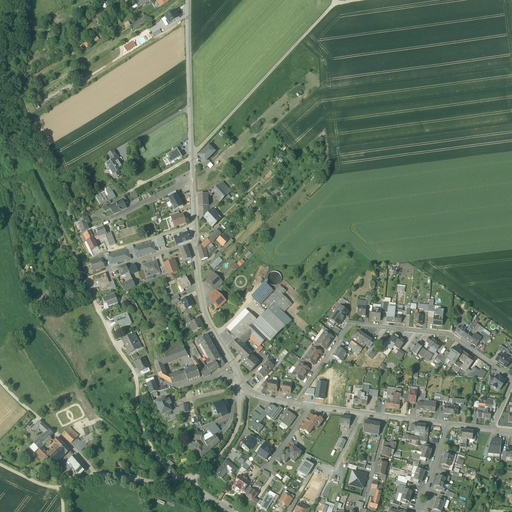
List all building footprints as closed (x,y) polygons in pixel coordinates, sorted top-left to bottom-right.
[(175,11),(165,17),(167,20),(167,21),(169,25),(180,18),(175,11)] [(146,16),(131,26),(134,31),(149,21),(146,16)] [(160,27),(157,23),(150,27),(153,31),(160,27)] [(140,37),(143,42),(148,38),(145,33),(140,37)] [(180,144),(172,149),(174,151),(177,150),(178,153),(183,150),(180,144)] [(209,147),(199,156),(204,161),(205,162),(207,160),(215,152),(209,147)] [(169,159),(167,160),(170,165),(182,158),(178,153),(177,150),(174,151),(167,155),(169,159)] [(114,151),(108,155),(111,159),(115,157),(115,158),(117,156),(114,151)] [(115,157),(111,159),(113,162),(107,165),(109,169),(110,168),(115,175),(113,176),(119,173),(123,170),(118,162),(117,159),(116,160),(115,158),(115,157)] [(207,160),(205,162),(204,161),(200,165),(204,169),(210,163),(207,160)] [(231,192),(223,182),(218,186),(227,196),(231,192)] [(218,186),(213,191),(219,197),(220,199),(222,201),(227,196),(218,186)] [(111,190),(106,192),(109,197),(103,200),(101,195),(96,198),(101,207),(116,198),(112,192),(111,189),(111,190)] [(169,198),(168,199),(175,211),(184,207),(177,194),(169,198)] [(207,195),(198,195),(199,203),(207,203),(207,199),(207,195)] [(218,201),(213,206),(207,207),(208,214),(213,209),(222,201),(220,199),(218,201)] [(37,200),(30,204),(34,213),(42,210),(37,200)] [(123,202),(110,208),(114,215),(126,209),(123,202)] [(207,207),(199,207),(200,221),(204,217),(208,214),(207,207)] [(208,214),(204,217),(209,223),(208,224),(212,227),(221,220),(216,214),(217,214),(213,209),(208,214)] [(180,216),(173,219),(174,223),(174,224),(174,226),(176,226),(185,223),(183,215),(180,216)] [(82,225),(79,226),(82,235),(83,235),(90,231),(89,232),(87,227),(90,225),(89,222),(85,223),(82,225)] [(96,228),(90,231),(83,235),(84,237),(90,234),(93,241),(98,239),(97,236),(94,237),(93,235),(94,234),(93,232),(97,231),(96,228)] [(104,229),(97,232),(98,235),(97,236),(98,239),(103,237),(107,235),(104,229)] [(217,231),(207,240),(210,243),(211,244),(214,242),(213,241),(221,234),(217,231)] [(182,235),(179,236),(182,243),(190,240),(189,237),(188,233),(182,235)] [(84,237),(83,237),(87,244),(93,241),(90,234),(84,237)] [(111,235),(103,238),(104,239),(104,240),(106,238),(109,244),(114,242),(111,235)] [(223,236),(218,241),(224,247),(229,242),(223,236)] [(155,240),(158,248),(158,249),(165,246),(162,238),(155,240)] [(229,242),(224,247),(226,249),(233,242),(231,240),(229,242)] [(93,241),(87,244),(91,253),(98,250),(94,243),(94,241),(93,241)] [(210,243),(205,248),(204,248),(206,253),(213,247),(211,244),(210,243)] [(153,244),(144,247),(146,255),(156,252),(155,249),(153,244)] [(203,244),(198,249),(201,261),(208,259),(207,256),(206,253),(204,248),(203,244)] [(136,258),(146,255),(144,247),(134,250),(135,255),(136,258)] [(187,247),(180,250),(182,256),(183,259),(184,262),(191,259),(187,247)] [(213,247),(206,253),(207,256),(216,249),(213,247)] [(128,252),(118,255),(121,263),(130,260),(129,257),(128,252)] [(111,266),(121,263),(118,255),(109,258),(110,262),(111,266)] [(215,270),(223,261),(220,257),(211,266),(215,270)] [(101,262),(91,265),(94,273),(105,269),(102,263),(102,261),(101,262)] [(173,261),(164,264),(165,266),(165,267),(169,276),(178,273),(173,261)] [(156,262),(143,266),(147,278),(160,274),(156,262)] [(233,271),(239,268),(236,263),(230,266),(233,271)] [(134,266),(127,270),(130,276),(137,273),(134,266)] [(126,267),(118,270),(121,277),(129,274),(126,267)] [(281,282),(281,279),(281,276),(279,274),(277,272),(274,272),(271,273),(269,274),(267,276),(267,279),(268,282),(269,284),(271,286),(274,286),(277,286),(279,284),(281,282)] [(210,279),(207,283),(213,289),(217,285),(220,282),(217,279),(217,277),(215,275),(210,279)] [(106,276),(93,280),(95,285),(99,284),(102,293),(111,289),(106,276)] [(186,278),(178,282),(180,287),(182,286),(184,289),(191,286),(189,282),(188,283),(186,278)] [(129,284),(121,288),(125,293),(135,288),(133,282),(129,284)] [(265,284),(252,298),(260,305),(273,292),(265,284)] [(280,286),(263,304),(268,309),(268,310),(257,321),(256,322),(270,336),(267,340),(270,343),(285,327),(286,327),(291,322),(283,313),(291,304),(282,295),(286,292),(280,286)] [(218,294),(215,291),(209,297),(212,300),(218,294)] [(218,294),(212,300),(216,304),(215,304),(219,308),(225,301),(218,294)] [(115,297),(103,301),(105,307),(107,306),(109,309),(112,308),(119,306),(115,297)] [(189,297),(182,301),(184,305),(186,310),(193,306),(189,297)] [(366,307),(358,306),(357,316),(365,317),(366,307)] [(407,312),(402,312),(402,315),(410,316),(410,309),(411,307),(407,306),(407,312)] [(342,311),(338,308),(334,314),(336,315),(331,321),(335,324),(338,326),(343,320),(341,319),(346,312),(343,309),(342,311)] [(388,308),(387,313),(386,322),(394,323),(394,316),(395,309),(388,308)] [(381,310),(372,309),(371,321),(379,322),(380,312),(381,310)] [(226,329),(231,333),(249,314),(245,310),(226,329)] [(249,314),(231,333),(238,340),(243,334),(240,332),(246,327),(248,329),(256,322),(257,321),(249,314)] [(334,314),(333,314),(329,319),(330,320),(327,323),(333,327),(335,324),(331,321),(336,315),(334,314)] [(127,315),(115,320),(118,326),(125,323),(127,327),(132,325),(129,319),(128,319),(127,315)] [(422,316),(415,315),(414,325),(421,326),(422,316)] [(439,318),(433,318),(433,325),(442,326),(442,319),(439,318)] [(194,321),(189,323),(190,324),(194,332),(203,328),(198,319),(194,321)] [(256,322),(248,329),(246,327),(240,332),(243,334),(238,340),(237,340),(242,345),(251,336),(257,341),(261,345),(267,340),(270,336),(256,322)] [(470,327),(463,322),(462,323),(460,326),(467,331),(469,328),(470,327)] [(480,327),(476,324),(472,330),(470,334),(474,336),(474,335),(476,333),(479,328),(480,327)] [(467,331),(460,326),(456,333),(462,337),(467,331)] [(479,335),(476,333),(474,335),(477,337),(477,336),(479,337),(482,332),(484,329),(483,329),(482,330),(479,335)] [(358,331),(355,336),(360,340),(365,334),(359,330),(358,331)] [(467,331),(462,337),(469,342),(474,336),(467,331)] [(324,332),(320,338),(329,344),(333,338),(328,335),(324,332)] [(488,337),(482,332),(479,337),(477,336),(477,337),(481,340),(482,341),(488,337)] [(370,338),(365,334),(360,340),(359,342),(362,344),(363,342),(366,344),(370,338)] [(400,338),(394,334),(390,340),(392,341),(391,342),(395,345),(400,338)] [(383,335),(378,342),(382,345),(387,338),(383,335)] [(474,336),(469,342),(476,347),(481,340),(477,337),(474,335),(474,336)] [(220,360),(216,352),(214,350),(215,349),(212,345),(210,343),(211,342),(207,336),(198,341),(198,340),(196,341),(196,342),(195,342),(198,347),(201,346),(211,365),(215,362),(216,363),(220,360)] [(139,350),(133,337),(123,342),(125,346),(126,345),(131,354),(139,350)] [(430,337),(426,343),(429,345),(428,346),(430,348),(431,348),(435,341),(430,337)] [(316,343),(320,346),(325,350),(329,344),(320,338),(316,343)] [(375,342),(370,338),(366,344),(365,345),(370,348),(375,342)] [(406,342),(400,338),(395,345),(397,347),(398,345),(401,348),(406,342)] [(242,345),(237,340),(231,347),(241,357),(248,350),(242,345)] [(261,345),(257,341),(248,350),(241,357),(246,362),(251,356),(261,345)] [(441,345),(435,341),(431,348),(433,349),(436,351),(441,345)] [(370,348),(369,350),(371,352),(377,344),(375,342),(370,348)] [(412,352),(417,356),(423,347),(424,345),(419,342),(416,347),(412,352)] [(177,343),(160,349),(163,356),(164,356),(180,350),(177,343)] [(361,351),(356,347),(353,350),(352,352),(358,356),(361,351)] [(428,351),(423,347),(418,354),(424,358),(426,354),(428,351)] [(449,354),(446,359),(453,364),(456,360),(457,361),(458,359),(459,358),(463,353),(454,347),(449,354)] [(188,352),(186,353),(188,355),(190,359),(191,359),(193,357),(194,359),(195,359),(196,361),(201,359),(195,348),(191,350),(188,352)] [(312,348),(308,354),(317,360),(321,354),(316,351),(312,348)] [(180,350),(164,356),(166,360),(167,363),(181,358),(188,355),(186,353),(183,349),(180,350)] [(342,362),(347,354),(342,351),(338,349),(333,356),(342,362)] [(463,353),(459,358),(465,362),(469,356),(463,352),(463,353)] [(305,359),(304,359),(308,362),(313,366),(317,360),(308,354),(305,359)] [(188,355),(181,358),(183,366),(192,362),(190,359),(188,355)] [(502,357),(499,355),(495,361),(501,365),(505,359),(502,357)] [(246,362),(244,364),(248,368),(247,370),(251,373),(255,367),(259,363),(256,361),(253,358),(251,356),(246,362)] [(469,356),(465,362),(470,366),(474,360),(469,356)] [(282,357),(275,366),(277,368),(283,361),(282,360),(284,359),(284,358),(282,357)] [(451,367),(453,364),(443,357),(441,361),(451,367)] [(507,360),(505,359),(501,365),(506,368),(510,363),(508,361),(507,360)] [(144,360),(136,364),(140,373),(142,372),(144,373),(146,372),(146,370),(148,369),(144,360)] [(220,360),(216,363),(219,369),(224,366),(223,365),(222,364),(223,364),(220,360)] [(462,366),(457,362),(457,361),(456,360),(453,364),(457,367),(460,369),(462,366)] [(179,373),(169,377),(166,375),(162,365),(161,362),(155,365),(159,377),(172,385),(182,381),(180,375),(179,373)] [(211,365),(206,368),(210,375),(219,369),(216,363),(215,362),(211,365)] [(268,362),(263,367),(264,368),(269,372),(274,367),(268,362)] [(462,366),(460,369),(464,372),(465,373),(467,370),(470,366),(465,362),(464,363),(462,366)] [(198,364),(196,366),(204,379),(210,375),(206,368),(203,371),(198,364)] [(300,364),(296,369),(305,376),(309,370),(304,366),(300,364)] [(479,372),(473,367),(470,372),(466,378),(482,379),(485,376),(479,372)] [(264,368),(258,374),(263,379),(269,372),(264,368)] [(197,369),(180,375),(182,381),(186,379),(188,382),(200,378),(197,369)] [(305,376),(296,369),(292,375),(296,378),(301,381),(305,376)] [(464,372),(460,369),(458,372),(455,377),(460,377),(464,372)] [(505,381),(497,376),(494,380),(491,384),(494,386),(493,387),(496,389),(497,387),(500,389),(505,381)] [(277,382),(269,381),(268,391),(276,392),(277,382)] [(154,382),(147,385),(151,395),(157,393),(158,393),(157,390),(154,382)] [(315,399),(324,400),(326,384),(318,382),(315,399)] [(284,383),(283,383),(282,388),(282,394),(290,395),(291,384),(284,383)] [(417,392),(410,392),(409,402),(415,403),(417,392)] [(169,401),(167,403),(166,400),(163,401),(156,404),(156,405),(158,409),(158,410),(159,412),(160,412),(162,417),(171,413),(169,407),(171,406),(169,401)] [(496,402),(486,400),(485,403),(485,407),(492,408),(495,408),(496,402)] [(436,403),(428,402),(428,404),(424,404),(423,411),(435,413),(436,403)] [(222,405),(215,407),(218,415),(221,414),(227,412),(226,409),(228,408),(227,404),(222,405)] [(180,409),(181,414),(189,413),(187,406),(180,408),(180,409)] [(455,408),(451,407),(451,415),(458,415),(459,407),(455,406),(455,408)] [(277,410),(273,407),(271,409),(268,407),(264,412),(260,417),(264,420),(266,416),(274,422),(283,410),(279,408),(277,410)] [(171,413),(162,417),(163,421),(173,417),(171,413)] [(254,413),(251,417),(252,418),(250,421),(252,423),(250,425),(249,429),(258,435),(263,428),(259,424),(258,426),(255,424),(257,421),(261,424),(264,420),(260,417),(258,415),(254,413)] [(295,418),(289,413),(285,418),(282,423),(288,428),(295,418)] [(308,435),(314,426),(317,429),(323,420),(320,418),(319,419),(315,417),(314,418),(312,416),(310,416),(308,420),(307,420),(304,424),(303,423),(302,424),(301,425),(301,426),(302,426),(300,430),(303,433),(304,432),(308,435)] [(350,418),(341,416),(340,426),(344,426),(344,425),(349,426),(350,418)] [(49,431),(39,421),(32,429),(36,432),(40,428),(43,431),(46,434),(49,431)] [(372,423),(365,421),(363,430),(366,431),(366,432),(370,432),(372,423)] [(380,424),(372,423),(370,432),(370,434),(374,435),(375,432),(379,433),(380,424)] [(420,425),(410,424),(409,432),(417,433),(419,434),(420,425)] [(215,425),(211,427),(210,428),(212,431),(215,435),(220,431),(215,425)] [(426,426),(420,425),(419,434),(424,434),(428,435),(428,429),(425,429),(426,426)] [(76,434),(70,428),(68,430),(74,437),(76,434)] [(49,431),(46,434),(41,439),(40,439),(38,441),(37,441),(34,444),(40,450),(41,449),(46,444),(49,440),(50,439),(51,439),(50,438),(53,435),(49,431)] [(203,451),(197,444),(198,443),(197,441),(198,435),(195,434),(194,440),(190,444),(202,458),(210,451),(207,447),(203,451)] [(215,437),(206,445),(207,447),(210,451),(220,443),(215,437)] [(256,437),(253,440),(256,443),(260,446),(263,442),(256,437)] [(46,454),(41,449),(40,450),(37,453),(45,462),(50,457),(51,456),(60,448),(64,445),(58,438),(54,442),(57,445),(46,454)] [(252,441),(249,438),(246,441),(245,441),(243,444),(244,445),(243,445),(247,447),(246,448),(246,449),(249,451),(250,451),(256,443),(253,440),(252,441)] [(346,441),(341,439),(337,447),(342,450),(346,441)] [(500,454),(502,441),(491,440),(489,448),(487,453),(500,454)] [(273,447),(266,443),(263,448),(269,452),(273,447)] [(64,445),(60,448),(64,454),(65,455),(70,451),(64,445)] [(292,447),(288,453),(286,455),(282,452),(276,462),(280,465),(282,462),(285,465),(289,459),(291,460),(291,461),(294,463),(298,459),(300,456),(301,453),(292,447)] [(60,448),(51,456),(56,462),(58,460),(61,457),(64,454),(60,448)] [(269,452),(263,448),(258,455),(266,461),(271,454),(269,452)] [(389,449),(383,448),(381,456),(389,458),(390,456),(392,456),(394,451),(389,449)] [(453,455),(448,453),(447,455),(444,454),(443,460),(451,462),(453,455)] [(305,462),(308,464),(311,459),(312,458),(306,455),(302,461),(304,463),(305,462)] [(80,474),(85,469),(74,457),(68,462),(70,464),(74,467),(80,474)] [(248,461),(242,457),(238,462),(244,467),(246,464),(248,461)] [(366,463),(359,460),(356,467),(364,470),(366,463)] [(451,462),(443,460),(441,465),(444,466),(443,468),(449,470),(451,462)] [(219,479),(226,471),(232,476),(237,471),(226,461),(221,467),(222,467),(215,475),(219,479)] [(306,478),(313,467),(308,464),(305,462),(304,463),(298,473),(306,478)] [(387,464),(379,462),(376,474),(384,476),(387,464)] [(66,475),(74,467),(70,464),(62,471),(63,472),(65,474),(66,475)] [(250,468),(246,464),(244,467),(242,469),(247,473),(250,468)] [(366,475),(352,472),(348,486),(363,489),(366,475)] [(249,485),(239,478),(234,485),(237,487),(236,489),(240,492),(241,490),(244,492),(248,487),(249,485)] [(444,484),(436,482),(434,487),(436,488),(442,490),(442,489),(443,489),(444,484)] [(248,487),(244,492),(243,494),(246,496),(251,489),(248,487)] [(254,493),(251,491),(246,498),(252,502),(254,499),(257,495),(254,493)] [(270,498),(267,496),(265,499),(264,500),(263,501),(264,502),(262,504),(263,505),(261,509),(265,511),(266,511),(273,502),(274,501),(273,500),(272,499),(270,498)] [(288,499),(284,496),(279,503),(282,505),(282,507),(283,508),(285,507),(286,506),(288,508),(292,501),(288,498),(288,499)] [(334,506),(326,503),(325,507),(328,508),(327,511),(331,511),(332,511),(333,511),(334,506)]
